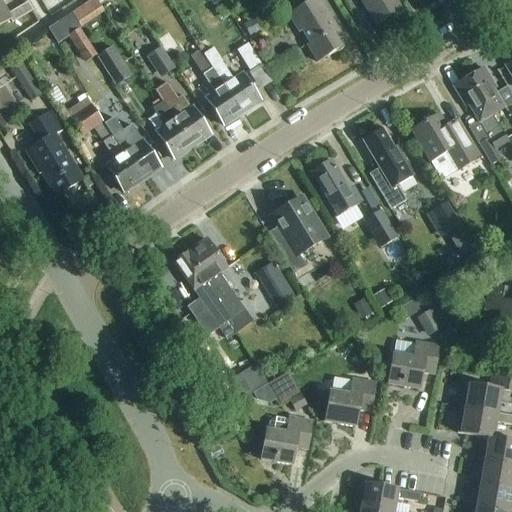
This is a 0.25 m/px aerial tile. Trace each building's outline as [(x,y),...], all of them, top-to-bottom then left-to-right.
[(81,29),(104,14),(94,0),(93,0),(71,15),(72,15),(81,29)] [(306,47),(317,65),(342,50),(331,33),(336,29),(317,0),(316,0),(288,17),(299,35),(302,33),(310,45),(306,47)] [(359,0),(376,27),(401,11),(394,0),(359,0)] [(416,0),(424,12),(444,0),(443,0),(416,0)] [(0,28),(10,22),(12,25),(32,13),(27,5),(8,16),(0,4),(0,3),(0,28)] [(72,15),(48,31),(58,46),(81,30),(81,29),(72,15)] [(253,21),(243,27),(249,38),(259,32),(253,21)] [(261,67),(248,47),(237,53),(251,74),(261,67)] [(97,60),(116,88),(131,78),(112,49),(97,60)] [(146,59),(160,80),(175,70),(161,49),(146,59)] [(242,115),(212,71),(199,52),(190,59),(203,77),(214,95),(206,102),(223,128),(242,115)] [(9,69),(30,103),(41,96),(20,62),(9,69)] [(221,64),(212,71),(242,115),(260,103),(242,77),(233,83),(221,64)] [(484,70),(469,80),(491,118),(492,117),(504,110),(493,92),(496,90),(484,70)] [(66,106),(79,98),(67,79),(44,95),(55,112),(65,105),(66,106)] [(491,118),(469,80),(453,89),(466,109),(468,107),(486,137),(476,143),(491,167),(501,161),(495,152),(508,144),(506,141),(492,117),(491,118)] [(167,84),(154,93),(162,104),(192,149),(210,137),(192,110),(191,111),(182,97),(178,101),(167,84)] [(142,183),(104,126),(84,96),(76,101),(79,105),(66,114),(82,138),(93,131),(115,163),(106,169),(124,195),(142,183)] [(192,149),(162,104),(153,111),(165,129),(156,135),(173,162),(192,149)] [(29,127),(40,144),(26,153),(36,170),(38,169),(55,198),(83,182),(55,137),(62,132),(51,114),(29,127)] [(445,156),(456,174),(480,160),(468,138),(456,145),(439,116),(411,133),(430,164),(445,156)] [(113,120),(104,126),(142,183),(160,170),(142,144),(134,150),(113,120)] [(382,132),(363,143),(379,171),(369,177),(390,213),(406,203),(397,188),(413,178),(396,149),(393,150),(382,132)] [(311,174),(338,219),(362,205),(352,189),(349,192),(331,162),(311,174)] [(281,232),(270,239),(293,275),(304,268),(298,258),(326,241),(301,200),(272,218),(281,232)] [(461,228),(446,204),(432,213),(447,237),(461,228)] [(364,223),(380,250),(397,240),(381,212),(364,223)] [(206,242),(187,255),(208,285),(218,300),(229,321),(230,321),(239,333),(252,324),(219,276),(226,271),(206,242)] [(229,321),(218,300),(208,285),(187,255),(173,264),(217,326),(218,328),(217,329),(224,339),(233,333),(227,323),(229,321)] [(273,265),(255,276),(277,310),(294,299),(273,265)] [(497,334),(511,336),(511,292),(489,288),(485,312),(500,314),(497,334)] [(479,297),(475,290),(466,295),(470,302),(479,297)] [(392,304),(384,291),(372,298),(380,311),(392,304)] [(364,300),(353,307),(361,321),(372,314),(364,300)] [(417,320),(428,339),(442,331),(431,312),(417,320)] [(393,356),(387,387),(419,393),(422,375),(434,377),(439,348),(415,344),(415,347),(396,343),(394,357),(393,356)] [(275,371),(265,376),(269,382),(278,376),(275,371)] [(288,375),(267,386),(280,407),(300,395),(288,375)] [(240,376),(225,385),(237,404),(252,395),(240,376)] [(468,387),(464,411),(497,417),(497,415),(499,406),(511,408),(511,382),(490,378),(488,390),(468,387)] [(352,381),(349,397),(330,394),(324,424),(356,430),(359,412),(371,414),(376,385),(352,381)] [(300,396),(289,403),(294,413),(306,407),(300,396)] [(460,436),(488,441),(488,440),(493,441),(493,440),(496,425),(511,427),(511,418),(497,415),(497,417),(464,411),(460,436)] [(261,462),(292,468),(295,450),(307,452),(312,424),(288,420),(288,422),(276,419),(269,424),(268,432),(266,432),(261,462)] [(488,441),(484,464),(511,468),(511,443),(493,440),(493,441),(488,440),(488,441)] [(511,468),(484,464),(480,487),(511,493),(511,468)] [(365,486),(361,510),(369,511),(394,511),(396,501),(419,505),(421,496),(365,486)] [(511,493),(480,487),(476,511),(480,511),(509,511),(511,501),(511,493)]
